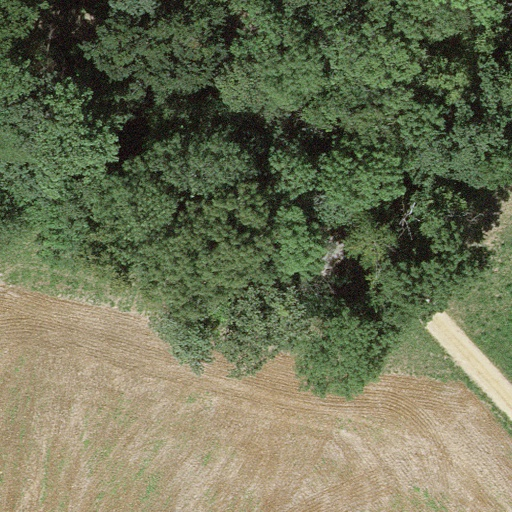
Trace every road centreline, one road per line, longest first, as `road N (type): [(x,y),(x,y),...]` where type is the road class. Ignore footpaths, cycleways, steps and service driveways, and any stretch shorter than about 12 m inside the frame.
road 1 (track): [(511,405),(326,204),(278,133),(254,63)]
road 2 (track): [(254,63),(202,56),(102,21),(0,9)]
